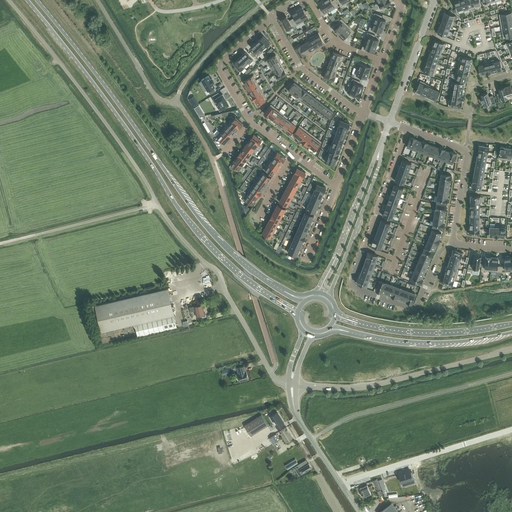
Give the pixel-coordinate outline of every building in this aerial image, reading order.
[(321,2),(319,3),(321,7),(319,9),(322,15),(330,11),(323,0),(322,0),(320,1),(321,2)] [(323,0),(330,11),(338,6),(334,0),(333,0),(331,1),(330,0),(323,0)] [(383,0),(379,2),(377,3),(379,8),(382,7),(383,9),(386,7),(385,5),(391,3),(390,1),(391,1),(390,0),(383,0)] [(463,9),(460,0),(458,0),(454,1),(455,4),(454,4),(455,8),(456,8),(457,11),(463,9)] [(469,9),(466,0),(460,0),(463,9),(464,11),(469,9)] [(475,8),(472,0),(466,0),(469,9),(475,8)] [(297,10),(304,21),(303,19),(307,17),(308,19),(312,17),(307,10),(305,11),(302,7),(300,8),(300,7),(297,9),(297,10)] [(294,17),(292,19),(296,26),(304,21),(297,10),(296,10),(293,11),(294,12),(292,13),(294,17)] [(454,21),(456,16),(452,14),(452,13),(448,12),(448,13),(445,12),(443,17),(454,21)] [(511,18),(511,12),(499,14),(500,20),(511,18)] [(382,16),(375,13),(372,21),(371,22),(384,26),(385,26),(386,23),(385,22),(386,21),(381,19),(382,16)] [(283,18),(281,19),(287,31),(296,26),(292,19),(289,21),(286,16),(285,17),(284,17),(282,18),(283,18)] [(452,27),(454,21),(443,17),(441,22),(450,26),(452,27)] [(511,24),(511,18),(500,20),(501,26),(511,24)] [(338,34),(339,34),(348,25),(341,19),(336,24),(338,27),(335,30),(336,32),(338,34)] [(383,30),(384,27),(383,27),(384,26),(371,22),(368,30),(376,33),(377,30),(382,32),(382,30),(383,30)] [(448,31),(450,26),(441,22),(439,27),(448,31)] [(511,30),(511,24),(501,26),(502,32),(511,30)] [(348,25),(339,34),(340,35),(339,35),(341,37),(342,37),(343,38),(346,35),(349,37),(354,31),(348,25)] [(446,36),(448,31),(439,27),(439,29),(437,29),(436,32),(446,36)] [(511,36),(511,30),(502,32),(503,38),(511,36)] [(378,45),(379,42),(378,42),(379,40),(374,38),(375,35),(367,32),(364,41),(377,45),(378,45)] [(319,33),(314,35),(319,45),(324,42),(319,33)] [(263,35),(259,39),(267,48),(271,44),(263,35)] [(314,35),(309,38),(315,48),(319,45),(314,35)] [(309,38),(304,41),(310,51),(315,48),(309,38)] [(259,39),(255,43),(263,51),(262,50),(266,46),(267,48),(259,39)] [(444,49),(446,44),(434,39),(432,43),(434,43),(433,45),(442,48),(442,49),(444,49)] [(300,44),(305,54),(310,51),(304,41),(305,43),(301,45),(300,44)] [(376,49),(377,46),(376,46),(377,45),(364,41),(361,50),(369,52),(370,49),(374,51),(375,49),(376,49)] [(255,43),(251,47),(259,55),(263,51),(255,43)] [(300,44),(295,46),(301,56),(305,54),(300,44)] [(440,53),(442,49),(442,48),(433,45),(431,50),(440,53)] [(438,59),(440,53),(431,50),(429,55),(438,59)] [(246,52),(241,56),(249,64),(253,60),(246,52)] [(333,52),(331,57),(340,60),(340,61),(342,61),(344,56),(333,52)] [(276,55),(266,60),(269,65),(278,59),(276,55)] [(436,63),(438,59),(429,55),(427,60),(436,64),(436,63)] [(241,56),(237,59),(245,68),(245,67),(244,66),(248,63),(249,64),(241,56)] [(472,59),(459,56),(458,62),(459,61),(470,64),(470,62),(471,63),(472,59)] [(340,60),(331,57),(329,62),(338,65),(340,61),(340,60)] [(237,59),(233,63),(241,71),(245,68),(237,59)] [(278,59),(269,65),(271,70),(281,64),(278,59)] [(366,65),(367,62),(359,59),(356,68),(368,73),(369,72),(371,69),(370,69),(371,67),(366,65)] [(439,64),(436,63),(436,64),(427,60),(426,62),(425,62),(424,65),(425,66),(437,70),(439,64)] [(468,70),(470,64),(459,61),(458,62),(457,67),(468,70)] [(491,72),(488,61),(483,62),(483,64),(484,64),(486,74),(488,73),(488,74),(492,73),(491,72)] [(336,71),(338,65),(329,62),(327,67),(336,71)] [(281,64),(271,70),(272,70),(273,69),(276,74),(274,74),(274,75),(284,69),(281,64)] [(434,75),(437,70),(425,66),(423,71),(434,75)] [(334,75),(336,71),(327,67),(325,72),(334,76),(334,75)] [(467,75),(468,70),(457,67),(456,72),(456,73),(467,75)] [(368,76),(369,73),(368,73),(356,68),(354,74),(352,73),(351,75),(353,76),(353,77),(361,79),(362,76),(367,78),(367,76),(368,76)] [(284,69),(274,75),(277,79),(287,74),(284,69)] [(336,76),(334,75),(334,76),(325,72),(324,78),(334,82),(336,76)] [(465,81),(467,75),(456,73),(456,72),(455,72),(454,78),(465,81)] [(208,75),(202,79),(210,94),(216,90),(214,87),(215,86),(213,83),(214,82),(212,78),(210,79),(208,75)] [(253,75),(244,81),(246,86),(256,80),(253,75)] [(360,81),(352,78),(349,87),(361,92),(362,91),(364,88),(363,88),(364,86),(359,84),(360,81)] [(256,80),(246,86),(249,90),(259,85),(256,80)] [(425,83),(426,83),(420,80),(418,85),(417,84),(416,88),(417,88),(415,91),(421,93),(425,83)] [(464,89),(465,83),(452,81),(451,87),(453,88),(453,87),(463,89),(464,89)] [(292,95),(299,85),(294,82),(292,85),(290,84),(286,88),(293,93),(292,94),(292,95)] [(430,87),(430,86),(425,83),(421,93),(423,94),(422,95),(425,97),(426,96),(430,87)] [(259,85),(249,90),(252,95),(262,89),(259,85)] [(292,95),(296,98),(303,89),(299,85),(292,95)] [(508,99),(504,86),(504,87),(503,85),(499,87),(499,88),(498,88),(500,95),(497,96),(499,102),(508,99)] [(361,92),(349,87),(347,93),(350,94),(349,96),(352,97),(353,95),(359,97),(360,95),(361,96),(362,94),(361,93),(361,92)] [(430,98),(434,89),(430,87),(426,96),(430,98)] [(262,89),(252,95),(255,100),(264,94),(262,89)] [(296,98),(300,101),(307,92),(303,89),(296,98)] [(436,100),(440,91),(434,89),(430,98),(436,100)] [(486,91),(482,93),(482,94),(481,94),(482,98),(481,99),(482,102),(483,101),(485,107),(496,103),(494,97),(489,98),(487,92),(486,92),(486,91)] [(218,92),(212,96),(214,99),(214,100),(214,99),(220,109),(221,109),(228,105),(229,104),(227,101),(226,99),(223,94),(222,94),(220,96),(218,92)] [(304,104),(305,104),(312,95),(307,92),(300,101),(302,100),(305,103),(304,104)] [(462,101),(463,95),(462,95),(452,93),(451,93),(450,99),(462,101)] [(264,94),(255,100),(257,105),(267,99),(264,94)] [(305,104),(309,108),(316,99),(312,95),(305,104)] [(310,106),(314,109),(320,102),(316,99),(309,108),(310,106)] [(461,107),(462,101),(450,99),(449,99),(448,105),(453,106),(453,107),(457,108),(457,107),(461,107)] [(317,114),(324,105),(320,102),(314,109),(318,113),(317,114)] [(271,104),(264,113),(268,116),(275,107),(271,104)] [(199,115),(204,115),(199,105),(194,108),(199,115)] [(317,114),(322,117),(329,108),(324,105),(317,114)] [(275,107),(268,116),(273,120),(280,111),(275,107)] [(329,108),(322,117),(326,121),(333,112),(329,108)] [(280,111),(273,120),(277,123),(284,114),(280,111)] [(284,114),(277,123),(281,126),(287,119),(283,115),(284,114)] [(235,116),(231,120),(239,128),(243,123),(235,116)] [(287,119),(281,126),(286,130),(292,120),(291,122),(287,119)] [(339,119),(337,125),(348,129),(350,123),(339,119)] [(231,120),(227,124),(235,131),(239,128),(231,120)] [(292,120),(286,130),(290,133),(297,124),(292,120)] [(227,124),(223,128),(232,135),(235,131),(227,124)] [(293,134),(297,137),(304,128),(300,125),(293,134)] [(337,125),(339,125),(337,130),(346,134),(348,129),(337,125)] [(223,128),(220,132),(228,139),(232,135),(223,128)] [(297,137),(302,141),(309,132),(304,128),(297,137)] [(337,130),(335,135),(344,139),(346,134),(337,130)] [(220,132),(216,136),(224,144),(228,139),(220,132)] [(302,141),(306,144),(313,135),(309,132),(302,141)] [(254,134),(251,138),(260,145),(259,144),(262,140),(263,138),(258,134),(257,136),(254,134)] [(306,144),(310,147),(317,138),(313,135),(306,144)] [(335,135),(333,140),(342,144),(344,139),(335,135)] [(413,148),(416,139),(410,137),(407,146),(413,148)] [(251,138),(247,143),(257,150),(260,145),(251,138)] [(317,138),(310,147),(315,151),(322,141),(317,138)] [(413,148),(418,150),(422,141),(421,141),(416,139),(417,139),(416,139),(413,148)] [(330,145),(340,149),(342,144),(333,140),(331,145),(330,145)] [(422,141),(418,150),(424,152),(428,143),(422,141)] [(257,150),(247,143),(244,147),(253,154),(252,153),(255,149),(256,150),(257,150)] [(424,152),(430,155),(433,146),(428,144),(428,143),(424,152)] [(330,145),(328,150),(339,154),(340,149),(330,145)] [(430,155),(435,157),(439,147),(438,148),(433,146),(430,155)] [(500,146),(498,158),(504,159),(506,147),(500,146)] [(244,147),(241,151),(250,158),(253,154),(244,147)] [(435,157),(441,159),(444,149),(439,147),(435,157)] [(441,159),(446,161),(450,151),(450,152),(444,150),(445,149),(444,149),(441,159)] [(276,150),(273,155),(282,161),(286,157),(276,150)] [(328,155),(326,155),(337,159),(339,154),(328,150),(329,151),(328,155)] [(241,151),(238,155),(247,162),(250,158),(241,151)] [(456,153),(450,151),(446,161),(452,163),(456,153)] [(238,155),(234,160),(243,167),(244,166),(242,165),(245,161),(247,163),(247,162),(238,155)] [(273,155),(270,159),(279,166),(282,161),(273,155)] [(326,155),(324,160),(335,164),(337,159),(326,155)] [(270,159),(267,164),(276,170),(279,166),(270,159)] [(234,160),(231,164),(240,171),(243,167),(234,160)] [(402,160),(400,165),(409,168),(411,163),(402,160)] [(276,170),(267,164),(264,168),(273,175),(276,170)] [(400,165),(399,170),(408,174),(409,168),(400,165)] [(297,168),(295,172),(303,177),(306,172),(297,168)] [(399,170),(397,175),(406,179),(408,174),(399,170)] [(262,171),(259,176),(268,182),(271,178),(262,171)] [(295,172),(292,177),(300,182),(303,177),(295,172)] [(397,175),(395,181),(404,184),(406,179),(397,175)] [(259,176),(256,180),(265,187),(268,182),(259,176)] [(292,177),(289,182),(298,187),(300,182),(292,177)] [(256,180),(252,184),(262,191),(265,187),(256,180)] [(289,182),(287,187),(295,191),(298,187),(289,182)] [(252,184),(249,189),(259,195),(262,191),(252,184)] [(317,184),(315,189),(324,193),(326,188),(317,184)] [(403,188),(394,185),(392,190),(401,193),(403,188)] [(287,187),(284,192),(293,196),(295,191),(287,187)] [(249,189),(246,193),(256,200),(259,195),(249,189)] [(315,189),(313,194),(322,198),(324,193),(315,189)] [(392,190),(390,195),(399,199),(401,193),(392,190)] [(284,192),(282,196),(290,201),(293,196),(284,192)] [(256,200),(246,193),(243,198),(252,204),(256,200)] [(313,194),(311,199),(319,203),(322,198),(313,194)] [(390,195),(389,200),(398,204),(399,199),(390,195)] [(282,196),(279,201),(288,206),(290,201),(282,196)] [(311,199),(308,204),(317,208),(319,203),(311,199)] [(389,200),(387,205),(396,209),(398,204),(389,200)] [(278,204),(275,209),(283,214),(286,209),(278,204)] [(308,204),(306,209),(315,213),(317,208),(308,204)] [(387,205),(385,210),(394,214),(396,209),(387,205)] [(275,209),(272,214),(281,218),(283,214),(275,209)] [(385,210),(383,216),(392,219),(394,214),(385,210)] [(305,212),(303,217),(312,221),(314,216),(305,212)] [(272,214),(270,219),(278,223),(281,218),(272,214)] [(303,217),(301,222),(310,226),(312,221),(303,217)] [(270,219),(267,223),(276,228),(278,223),(270,219)] [(381,219),(379,225),(388,228),(390,223),(381,219)] [(301,222),(299,227),(307,231),(310,226),(301,222)] [(267,223),(265,228),(273,233),(276,228),(267,223)] [(379,225),(378,230),(387,233),(388,228),(379,225)] [(299,227),(296,232),(305,236),(307,231),(299,227)] [(265,228),(262,233),(271,238),(273,233),(265,228)] [(432,229),(430,235),(440,239),(439,238),(441,233),(432,229)] [(378,230),(376,235),(385,238),(387,233),(378,230)] [(296,232),(294,237),(303,241),(305,236),(296,232)] [(373,239),(373,240),(383,243),(385,238),(376,235),(374,240),(373,239)] [(437,244),(440,239),(430,235),(428,241),(437,244)] [(294,237),(292,242),(301,246),(303,241),(294,237)] [(373,240),(371,245),(381,249),(383,243),(373,240)] [(437,244),(428,241),(425,246),(434,250),(437,244),(437,245),(437,244)] [(292,242),(290,247),(299,251),(301,246),(292,242)] [(290,247),(288,252),(297,256),(299,251),(290,247)] [(422,253),(431,257),(433,252),(424,248),(422,253)] [(463,253),(453,249),(451,255),(461,258),(463,253)] [(366,257),(376,261),(378,256),(368,252),(368,253),(366,257)] [(431,257),(422,253),(419,259),(428,262),(430,257),(431,258),(431,257)] [(461,258),(451,255),(449,261),(460,264),(461,258)] [(469,264),(467,271),(472,271),(472,270),(479,271),(481,256),(474,255),(473,264),(469,264)] [(482,264),(481,270),(491,271),(491,264),(492,257),(491,257),(491,256),(486,255),(486,257),(485,256),(485,265),(482,264)] [(501,266),(501,272),(511,271),(511,257),(510,257),(510,256),(505,256),(505,258),(504,258),(505,266),(501,266)] [(365,263),(374,266),(376,261),(366,257),(366,258),(367,258),(365,263)] [(491,264),(491,271),(497,271),(497,272),(501,272),(501,266),(498,266),(498,257),(492,257),(491,264)] [(419,259),(417,264),(426,268),(427,265),(428,266),(429,263),(428,262),(419,259)] [(460,264),(449,261),(447,266),(459,270),(459,269),(458,269),(460,264)] [(372,271),(374,266),(365,263),(364,264),(363,268),(372,271)] [(417,264),(415,269),(424,273),(425,273),(426,270),(425,270),(426,268),(417,264)] [(459,270),(447,266),(446,271),(457,275),(459,270)] [(370,276),(372,271),(363,268),(362,271),(361,273),(370,276)] [(415,269),(413,274),(422,278),(424,273),(415,269)] [(457,275),(446,271),(444,277),(456,281),(457,275)] [(368,281),(370,276),(361,273),(359,278),(359,277),(359,278),(368,281)] [(422,280),(422,278),(413,274),(411,280),(415,282),(420,284),(422,280)] [(456,281),(444,277),(442,283),(453,286),(454,280),(455,281),(456,281)] [(368,281),(359,278),(357,283),(366,286),(368,281)] [(385,282),(379,280),(378,285),(376,290),(378,291),(381,292),(382,290),(385,282)] [(382,291),(386,293),(388,288),(390,284),(386,283),(385,282),(382,290),(381,292),(382,291)] [(391,296),(395,286),(392,285),(390,284),(388,288),(386,293),(391,295),(391,296)] [(394,297),(396,298),(400,288),(395,286),(391,296),(394,297)] [(174,314),(168,288),(95,305),(101,331),(132,324),(136,328),(138,336),(177,327),(174,314)] [(397,297),(402,299),(405,290),(400,288),(396,298),(397,298),(397,297)] [(406,301),(407,301),(410,292),(405,290),(402,299),(407,301),(406,301)] [(415,294),(410,292),(407,301),(412,303),(415,294)] [(205,310),(203,304),(189,307),(190,312),(195,311),(196,316),(202,315),(202,316),(206,316),(205,314),(206,314),(205,313),(206,311),(205,310)] [(237,367),(239,373),(238,374),(240,381),(248,379),(246,371),(245,372),(244,366),(237,367)] [(277,413),(270,417),(275,425),(277,428),(284,424),(279,416),(277,413)] [(262,415),(245,425),(251,435),(268,425),(262,415)] [(286,442),(293,437),(286,427),(279,432),(286,442)] [(273,443),(280,439),(276,434),(269,438),(273,443)] [(291,468),(289,470),(291,472),(294,469),(295,470),(296,469),(299,475),(311,468),(309,463),(304,466),(302,462),(298,464),(291,468)] [(405,472),(399,474),(401,482),(413,479),(410,469),(405,471),(405,472)] [(363,497),(371,494),(370,491),(373,490),(371,486),(368,487),(367,485),(360,488),(362,493),(363,497)] [(379,511),(398,511),(392,503),(379,511)]
